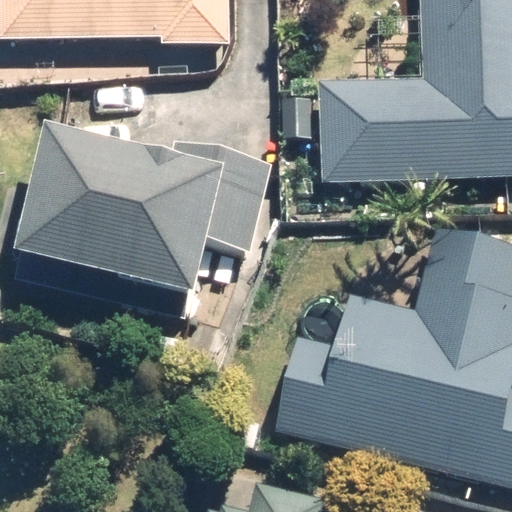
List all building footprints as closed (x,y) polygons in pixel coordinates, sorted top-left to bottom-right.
[(5,0),(5,42),(244,41),(243,0),(5,0)] [(511,0),(434,0),(435,21),(382,22),(383,85),(333,86),(334,185),(511,183),(511,0)] [(254,171),(69,130),(32,295),(200,332),(205,311),(222,315),(254,171)] [(300,333),(277,439),(511,491),(511,242),(438,227),(422,299),(358,285),(345,343),(300,333)] [(343,511),(346,500),(227,476),(219,511),(343,511)]
